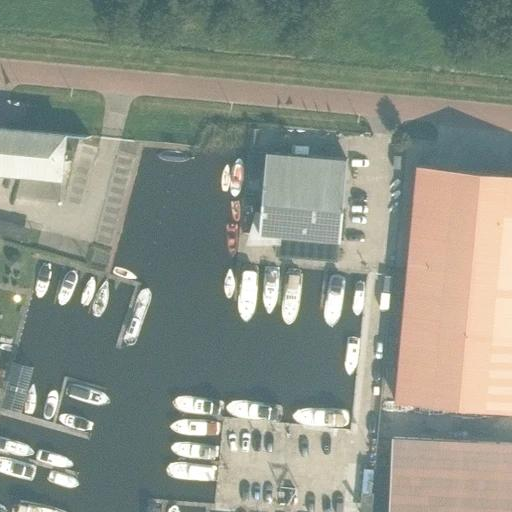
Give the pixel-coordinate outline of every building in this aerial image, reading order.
[(0,172),(61,179),(63,158),(67,158),(71,157),(73,155),(73,152),(71,149),(68,147),(64,147),(65,135),(91,138),(91,136),(0,127),(0,172)] [(261,157),(263,140),(250,139),(249,156),(261,157)] [(339,241),(347,160),(266,152),(258,233),(339,241)] [(511,410),(511,173),(416,164),(394,400),(511,410)] [(390,467),(388,511),(511,511),(511,442),(391,438),(390,467)]
